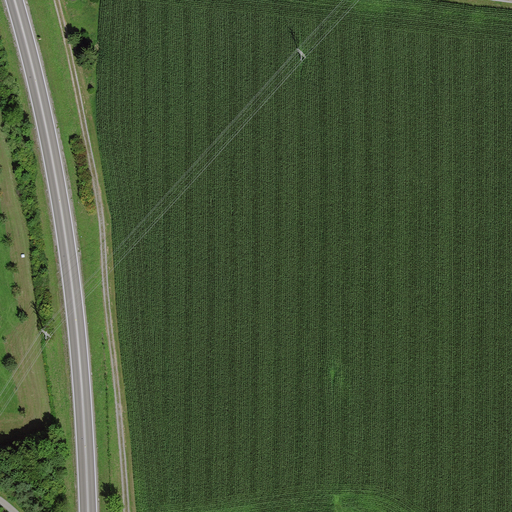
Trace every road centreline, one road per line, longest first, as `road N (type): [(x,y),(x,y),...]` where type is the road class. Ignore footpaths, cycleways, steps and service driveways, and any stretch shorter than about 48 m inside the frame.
road 1 (trunk): [(13,0),(69,264),(87,511)]
road 2 (track): [(120,511),(97,209),(52,0)]
